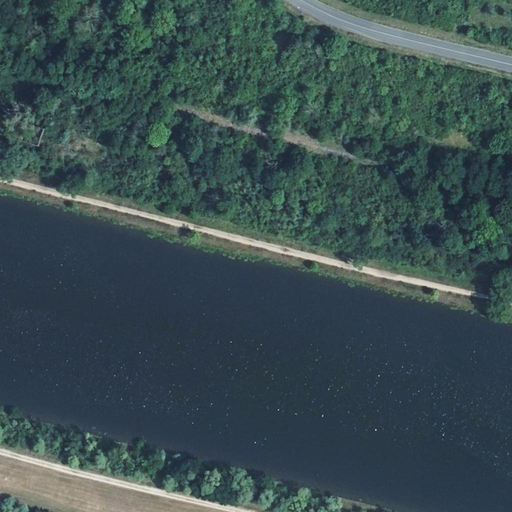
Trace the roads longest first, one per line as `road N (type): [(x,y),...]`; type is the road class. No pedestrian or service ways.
road 1 (track): [(511,302),(0,177)]
road 2 (track): [(236,511),(0,450)]
road 3 (secondary): [(300,0),(367,29),(511,64)]
